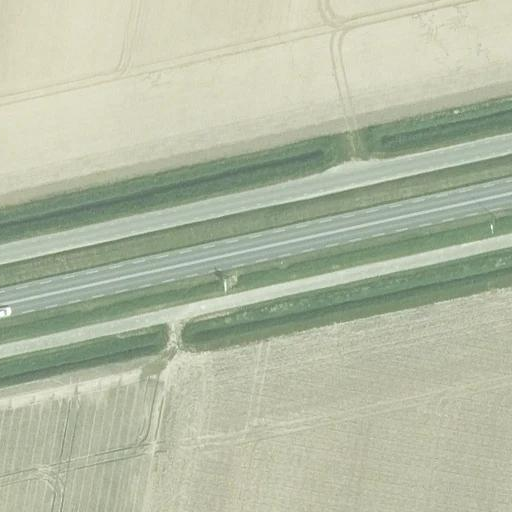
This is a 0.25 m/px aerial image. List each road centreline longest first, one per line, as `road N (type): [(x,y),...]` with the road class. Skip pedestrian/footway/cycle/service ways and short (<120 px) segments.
road 1 (unclassified): [(511,144),(0,256)]
road 2 (unclassified): [(0,353),(511,241)]
road 3 (secondary): [(0,305),(511,193)]
